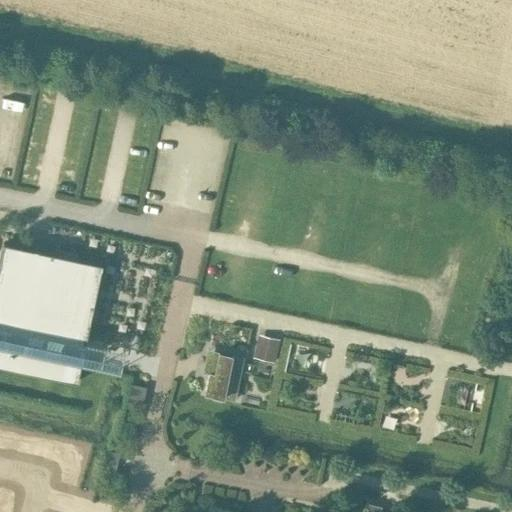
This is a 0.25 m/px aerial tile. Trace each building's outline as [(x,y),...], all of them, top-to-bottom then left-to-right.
[(83,355),(86,344),(97,293),(103,266),(4,244),(0,263),(0,367),(77,384),(81,365),(83,355)] [(275,362),(280,339),(266,336),(264,346),(256,344),(253,357),(275,362)] [(83,355),(81,365),(123,374),(125,364),(127,353),(86,344),(83,355)] [(235,402),(244,356),(219,351),(214,375),(208,374),(204,396),(235,402)] [(379,511),(381,506),(366,501),(362,511),(379,511)]
